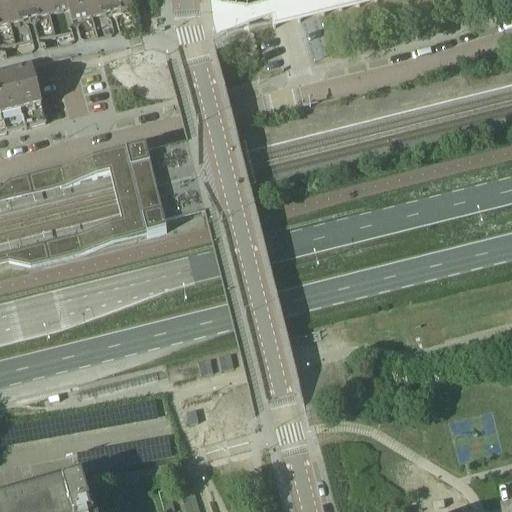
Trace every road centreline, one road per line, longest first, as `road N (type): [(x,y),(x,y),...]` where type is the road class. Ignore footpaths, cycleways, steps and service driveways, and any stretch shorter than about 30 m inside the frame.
road 1 (tertiary): [(0,172),(511,40)]
road 2 (primary): [(511,191),(0,319)]
road 3 (primary): [(0,373),(511,245)]
road 4 (tertiary): [(307,511),(184,0)]
road 5 (residential): [(0,461),(182,430)]
